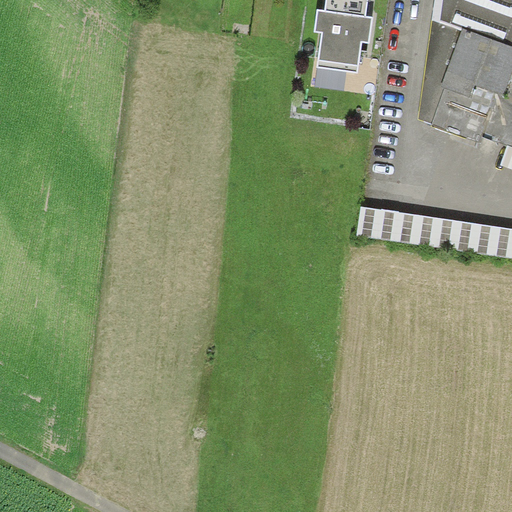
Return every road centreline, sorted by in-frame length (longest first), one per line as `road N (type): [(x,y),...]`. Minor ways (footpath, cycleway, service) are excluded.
road 1 (unknown): [(511,206),(404,151),(397,127),(401,60),(415,0)]
road 2 (track): [(0,452),(113,511)]
